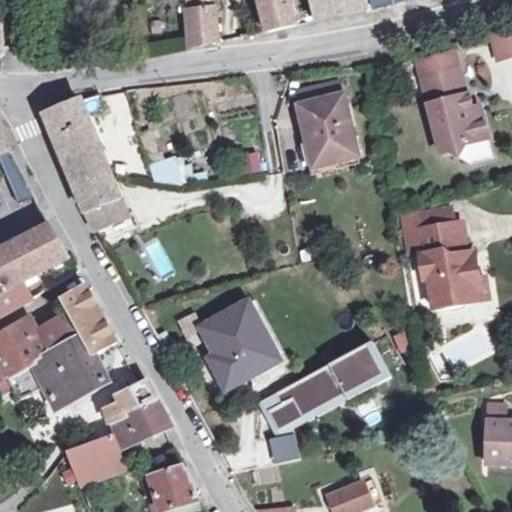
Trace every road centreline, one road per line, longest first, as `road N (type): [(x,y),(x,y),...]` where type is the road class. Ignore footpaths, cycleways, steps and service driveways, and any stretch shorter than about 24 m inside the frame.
road 1 (residential): [(495,0),(434,21),(125,71),(4,82)]
road 2 (unclassified): [(233,511),(4,82)]
road 3 (unknown): [(175,63),(261,225)]
